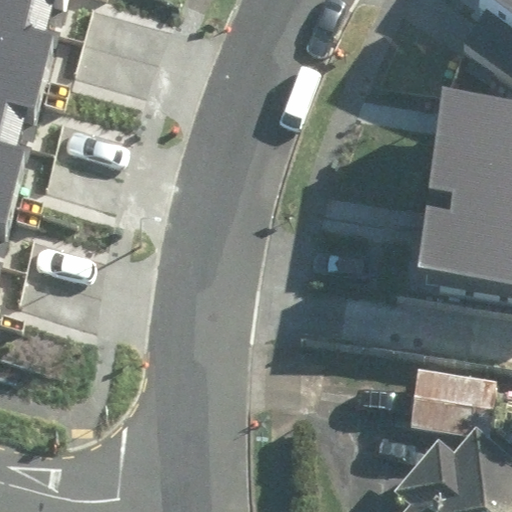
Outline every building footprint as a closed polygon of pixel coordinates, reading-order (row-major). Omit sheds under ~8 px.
[(0,0),(0,20),(64,36),(72,0),(0,0)] [(511,0),(485,0),(511,15),(511,0)] [(0,83),(50,95),(64,36),(0,20),(0,83)] [(0,145),(36,154),(50,95),(0,83),(0,145)] [(511,116),(448,109),(426,292),(511,302),(511,116)] [(0,207),(22,213),(36,154),(0,145),(0,207)] [(0,269),(9,271),(22,213),(0,207),(0,269)] [(0,307),(9,271),(0,269),(0,307)] [(441,444),(388,511),(511,511),(511,466),(494,467),(494,391),(413,391),(398,411),(441,444)]
